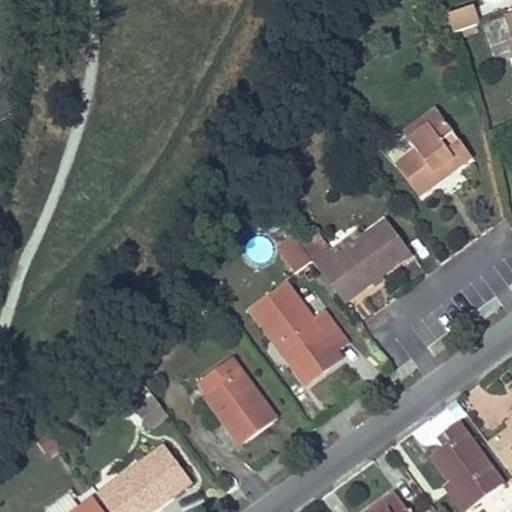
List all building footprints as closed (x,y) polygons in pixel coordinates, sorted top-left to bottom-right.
[(474,27),(470,13),(448,19),(453,34),(474,27)] [(404,136),(409,142),(441,118),(437,112),(404,136)] [(441,118),(409,142),(416,153),(396,168),(419,199),(437,187),(433,181),(454,164),(459,170),(472,161),(441,118)] [(433,181),(437,187),(459,170),(454,164),(433,181)] [(329,252),(313,263),(337,295),(352,285),(359,293),(411,256),(387,222),(362,240),(334,259),(330,253),(329,252)] [(357,234),(330,253),(334,259),(362,240),(357,234)] [(296,244),(280,256),(296,277),(312,265),(296,244)] [(251,310),(272,338),(275,335),(296,362),(291,365),(307,386),(342,360),(336,353),(331,346),(343,338),(324,312),(312,320),(286,285),(251,310)] [(352,285),(337,295),(344,304),(359,293),(352,285)] [(275,335),(272,338),(291,365),(296,362),(275,335)] [(343,338),(331,346),(336,353),(348,345),(343,338)] [(199,385),(207,395),(225,419),(221,422),(240,448),(276,420),(232,361),(199,385)] [(207,395),(203,398),(221,422),(225,419),(207,395)] [(165,414),(156,400),(137,413),(146,427),(165,414)] [(511,420),(511,426),(494,440),(511,463),(511,411),(508,414),(511,420)] [(444,448),(431,457),(449,483),(469,511),(503,486),(458,424),(445,434),(451,444),(444,448)] [(445,434),(438,439),(444,448),(451,444),(445,434)] [(511,463),(494,440),(488,444),(511,477),(511,463)] [(165,446),(97,495),(109,511),(153,511),(154,511),(151,507),(168,496),(171,499),(192,484),(165,446)] [(467,511),(469,511),(449,483),(443,487),(461,511),(467,511)] [(151,507),(154,511),(171,499),(168,496),(151,507)] [(406,511),(395,496),(374,511),(406,511)] [(102,511),(94,499),(75,511),(102,511)]
